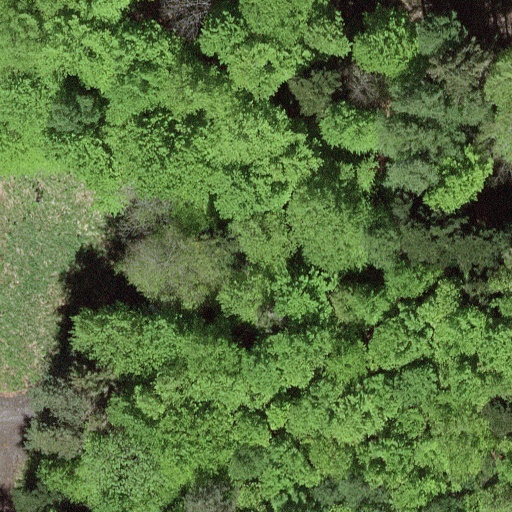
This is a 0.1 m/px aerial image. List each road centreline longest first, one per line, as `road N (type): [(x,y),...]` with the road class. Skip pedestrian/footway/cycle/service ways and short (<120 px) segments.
road 1 (track): [(231,0),(224,51),(157,276),(68,424),(0,417)]
road 2 (track): [(0,152),(40,68),(50,0)]
